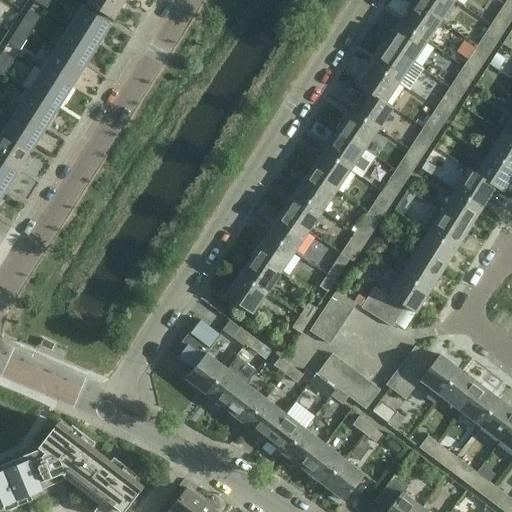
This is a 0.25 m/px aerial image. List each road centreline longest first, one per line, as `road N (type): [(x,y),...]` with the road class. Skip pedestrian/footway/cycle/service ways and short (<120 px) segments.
road 1 (residential): [(105,412),(362,0)]
road 2 (residential): [(0,293),(189,0)]
road 3 (residential): [(511,356),(467,318),(503,248)]
